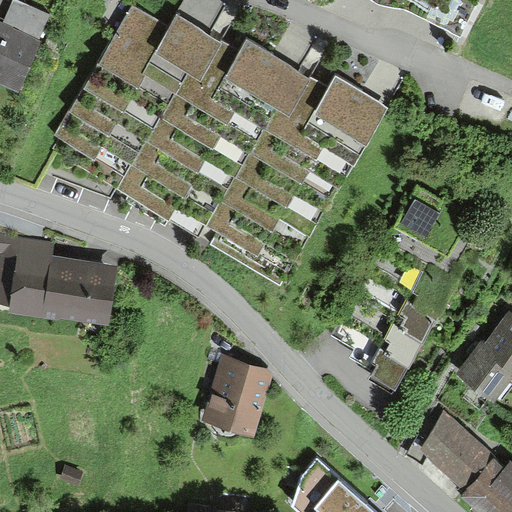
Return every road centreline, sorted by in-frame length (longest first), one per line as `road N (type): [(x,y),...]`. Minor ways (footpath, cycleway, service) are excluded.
road 1 (residential): [(0,192),(152,245),(443,511)]
road 2 (residential): [(490,82),(434,67),(280,0)]
